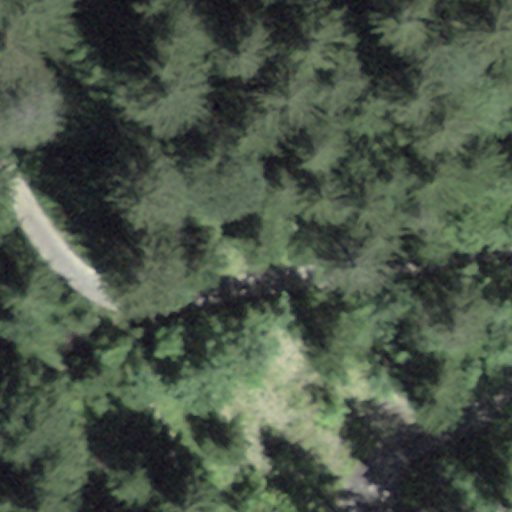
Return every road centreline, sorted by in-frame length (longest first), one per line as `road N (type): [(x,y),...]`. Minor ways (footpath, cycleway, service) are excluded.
road 1 (track): [(0,79),(39,237),(93,288),(155,303),(511,244)]
road 2 (track): [(511,382),(440,437),(391,460),(357,489),(351,511)]
